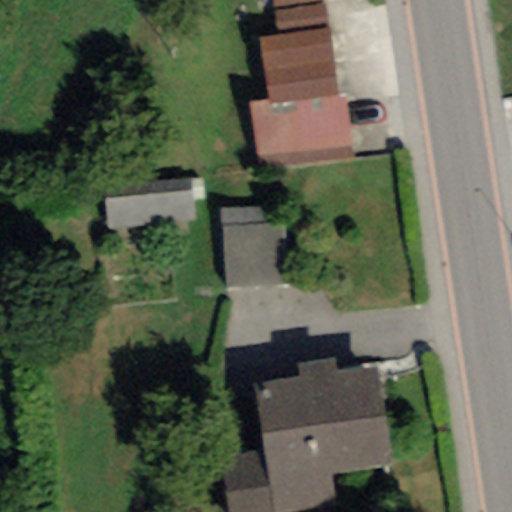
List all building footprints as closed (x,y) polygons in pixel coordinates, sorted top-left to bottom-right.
[(270,0),(273,14),(322,7),(321,0),(270,0)] [(322,7),(273,14),(277,41),(326,34),(322,7)] [(277,41),(258,43),(266,106),(247,108),(256,173),(349,160),(340,102),(336,103),(326,34),(277,41)] [(191,179),(103,187),(107,232),(194,224),(191,179)] [(273,208),(221,211),(227,292),(288,288),(284,224),(274,225),(273,208)] [(299,387),(253,395),(262,457),(272,511),(312,511),(334,508),(330,484),(391,474),(375,374),(335,381),(332,367),(296,373),(299,387)] [(272,511),(262,457),(217,465),(225,511),(272,511)]
